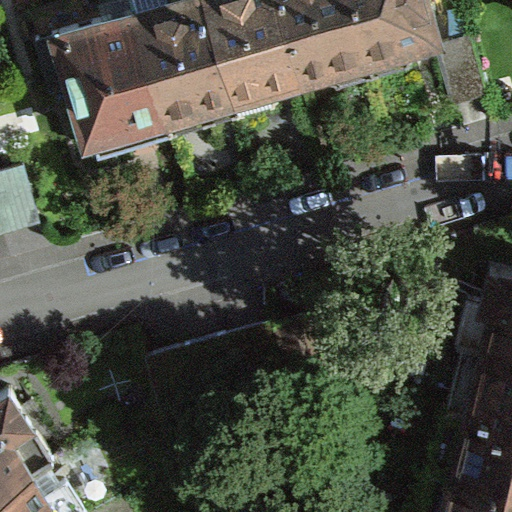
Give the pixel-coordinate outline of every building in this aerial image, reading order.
[(133,0),(100,0),(92,2),(95,12),(35,30),(50,82),(70,76),(86,130),(92,128),(98,147),(114,143),(171,127),(133,0)] [(238,107),(206,0),(133,0),(171,127),(183,123),(238,107)] [(274,88),(271,76),(299,68),(279,0),(206,0),(238,107),(246,105),(271,98),(273,96),(274,94),(276,91),(276,87),(274,88)] [(279,0),(299,68),(328,60),(331,71),(329,72),(330,75),(332,75),(335,76),(336,78),(341,77),(372,68),(352,0),(279,0)] [(411,48),(409,49),(405,37),(436,28),(427,0),(352,0),(372,68),(381,65),(405,58),(408,57),(408,54),(409,52),(411,51),(411,48)] [(436,39),(453,95),(484,86),(467,30),(436,39)] [(0,166),(0,202),(7,225),(39,216),(23,160),(0,166)] [(467,289),(456,334),(462,335),(511,347),(511,265),(489,260),(481,292),(467,289)] [(326,361),(310,308),(275,319),(290,371),(326,361)] [(275,319),(273,314),(232,326),(223,329),(240,386),(290,372),(290,371),(275,319)] [(192,338),(184,340),(201,398),(240,386),(223,329),(192,338)] [(511,347),(462,335),(446,399),(511,414),(511,347)] [(163,409),(201,398),(184,340),(155,348),(146,351),(163,409)] [(52,450),(8,382),(0,387),(0,483),(30,464),(52,450)] [(511,414),(446,399),(430,462),(511,481),(511,414)] [(511,511),(511,481),(430,462),(417,511),(511,511)] [(44,487),(31,466),(30,464),(0,483),(0,511),(79,511),(86,508),(64,474),(44,487)]
